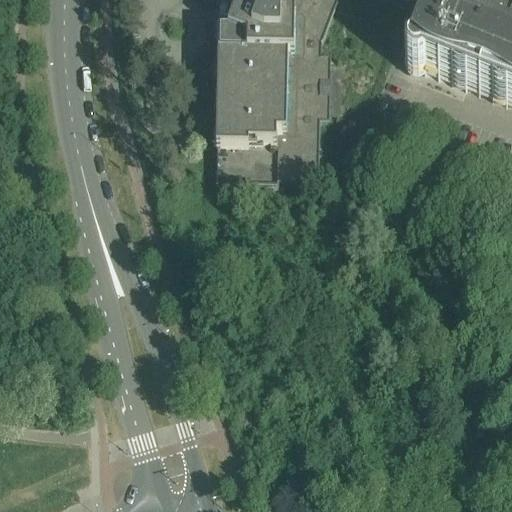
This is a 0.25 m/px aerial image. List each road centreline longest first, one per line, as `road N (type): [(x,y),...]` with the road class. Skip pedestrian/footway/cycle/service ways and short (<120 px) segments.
road 1 (tertiary): [(208,511),(189,444),(89,198)]
road 2 (tertiary): [(89,198),(165,511)]
road 3 (tertiary): [(89,198),(67,95),(65,0)]
